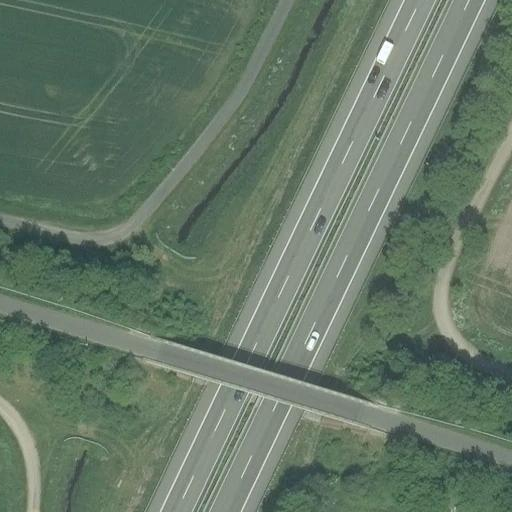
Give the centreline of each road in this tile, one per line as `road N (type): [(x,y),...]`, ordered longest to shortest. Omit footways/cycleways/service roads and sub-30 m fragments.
road 1 (motorway): [(229,511),(472,0)]
road 2 (motorway): [(422,0),(180,511)]
road 3 (unclassified): [(511,463),(0,309)]
road 4 (track): [(511,141),(457,248),(442,298),(461,350),(511,380)]
